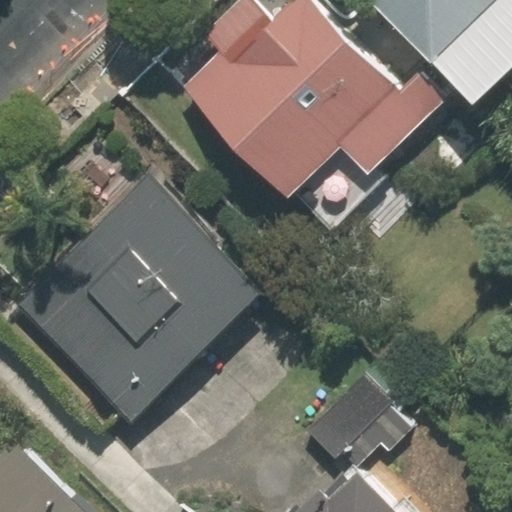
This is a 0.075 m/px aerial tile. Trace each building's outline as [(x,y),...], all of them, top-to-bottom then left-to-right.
[(320,0),(247,0),(168,81),(292,203),(345,150),(369,174),(432,110),(320,0)] [(511,62),(511,0),(366,0),(469,104),(511,62)] [(273,286),(156,163),(3,309),(119,432),(273,286)] [(368,467),(417,416),(367,368),(305,431),(337,462),(350,449),(368,467)] [(98,511),(22,433),(0,454),(0,511),(98,511)] [(402,511),(354,464),(324,495),(316,486),(290,511),(402,511)]
